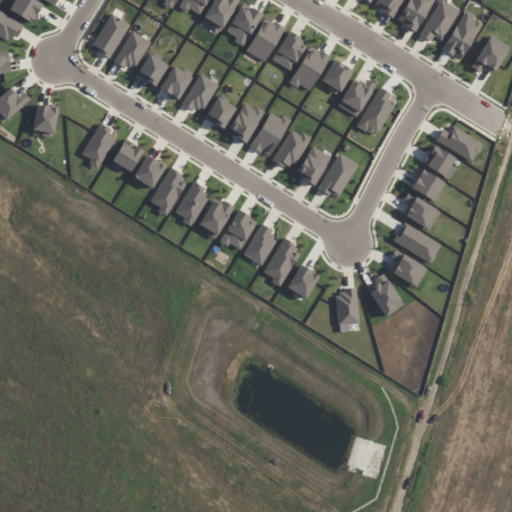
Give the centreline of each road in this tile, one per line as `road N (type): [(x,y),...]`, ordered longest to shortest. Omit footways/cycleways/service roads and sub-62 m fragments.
road 1 (residential): [(428,78),(347,241),(58,61),(93,0)]
road 2 (residential): [(300,0),(507,123)]
